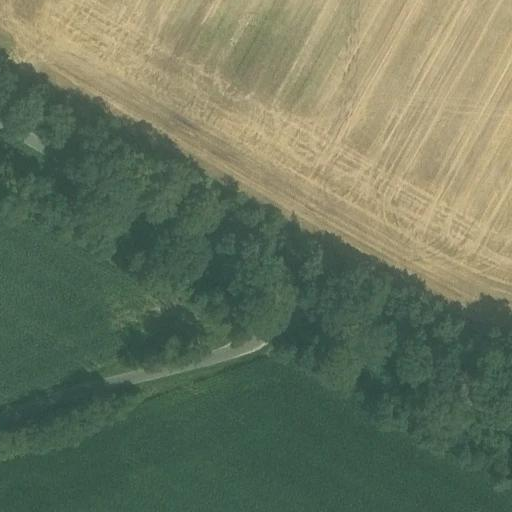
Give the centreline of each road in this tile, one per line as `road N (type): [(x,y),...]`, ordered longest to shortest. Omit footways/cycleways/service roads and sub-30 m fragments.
road 1 (residential): [(0,112),(325,303)]
road 2 (unclassified): [(0,423),(57,400),(241,353),(325,303)]
road 3 (residential): [(325,303),(511,413)]
